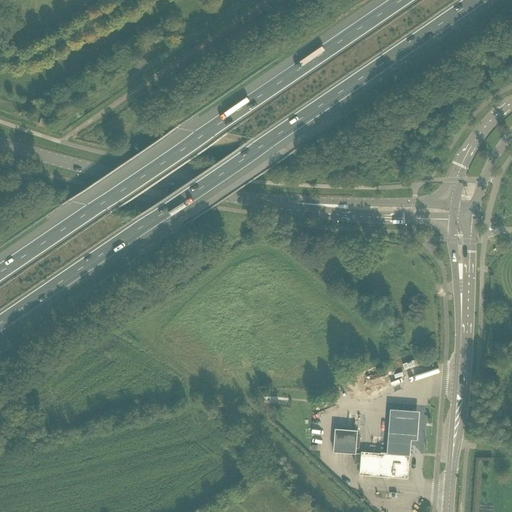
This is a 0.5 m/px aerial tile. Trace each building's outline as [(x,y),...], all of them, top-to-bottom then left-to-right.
[(216,328),(203,337),(227,374),(241,365),(246,374),(299,339),(302,343),(323,329),(290,279),(270,292),(263,283),(210,318),(216,328)] [(403,364),(405,370),(416,366),(414,360),(403,364)] [(409,455),(411,455),(411,440),(418,440),(420,411),(391,409),(388,453),(382,453),(382,454),(409,456),(409,455)] [(333,452),(355,454),(355,453),(356,453),(356,447),(359,448),(360,438),(357,437),(358,431),(358,430),(357,430),(356,431),(348,430),(349,429),(347,429),(347,430),(337,429),(337,428),(336,428),(336,429),(335,429),(335,431),(334,450),(333,450),(333,452)] [(355,453),(355,454),(354,463),(361,464),(360,473),(359,475),(409,479),(409,477),(408,477),(410,456),(411,456),(411,455),(409,455),(409,456),(382,454),(382,453),(361,451),(361,453),(362,453),(362,454),(356,453),(355,453)]
